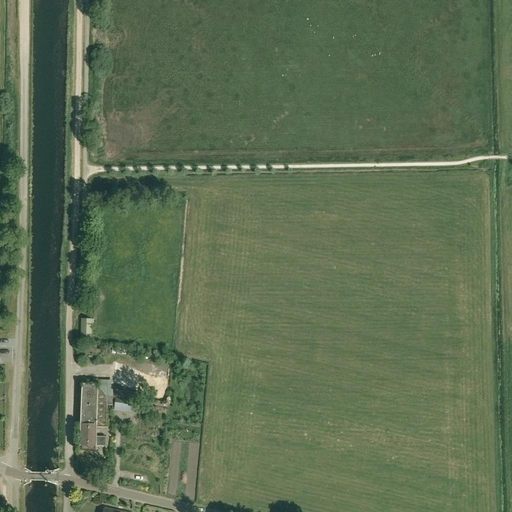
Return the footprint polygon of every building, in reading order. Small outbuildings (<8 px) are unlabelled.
[(81,339),(91,339),(92,319),(82,319),(81,339)] [(116,361),(114,381),(114,382),(161,398),(168,379),(116,361)] [(107,428),(108,406),(108,400),(98,388),(98,385),(83,384),(81,427),(98,428),(107,428)] [(134,399),(118,396),(116,408),(132,411),(134,399)] [(97,437),(98,428),(81,427),(80,445),(82,445),(81,450),(95,451),(96,446),(106,446),(107,438),(97,437)]
